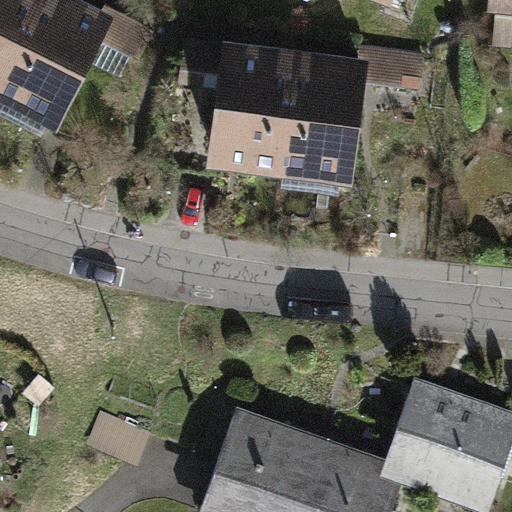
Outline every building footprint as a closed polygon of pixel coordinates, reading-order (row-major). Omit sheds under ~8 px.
[(0,0),(0,74),(37,0),(0,0)] [(63,0),(59,9),(41,0),(37,0),(0,74),(0,86),(55,115),(105,16),(72,0),(63,0)] [(281,163),(293,68),(270,65),(272,51),(228,45),(214,154),(281,163)] [(400,83),(403,54),(375,50),(371,80),(400,83)] [(316,71),(293,68),(281,163),(348,172),(362,63),(318,57),(316,71)] [(436,399),(411,390),(388,454),(417,464),(411,482),(435,491),(441,473),(493,492),(511,439),(511,414),(459,395),(453,393),(451,399),(438,394),(436,399)] [(294,437),(234,415),(198,511),(389,511),(405,470),(296,431),(294,437)]
